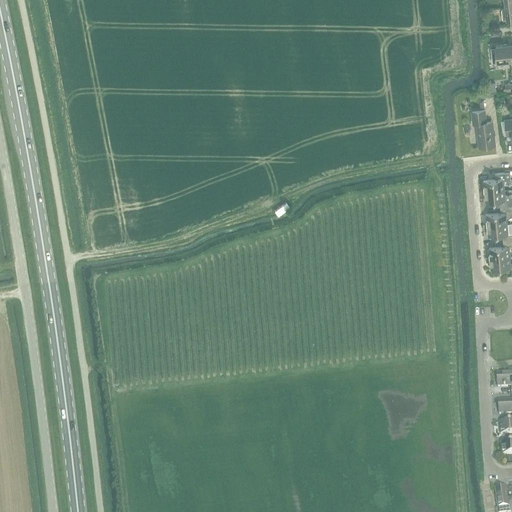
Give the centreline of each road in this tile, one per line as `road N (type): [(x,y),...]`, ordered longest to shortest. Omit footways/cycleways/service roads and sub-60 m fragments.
road 1 (unclassified): [(100,511),(46,133),(18,0)]
road 2 (primary): [(76,511),(37,215),(0,20)]
road 3 (unclassified): [(52,511),(0,144)]
road 4 (residential): [(511,319),(486,325),(482,335),(489,465),(496,474),(511,472)]
road 5 (residential): [(511,284),(479,280),(470,164),(511,163)]
